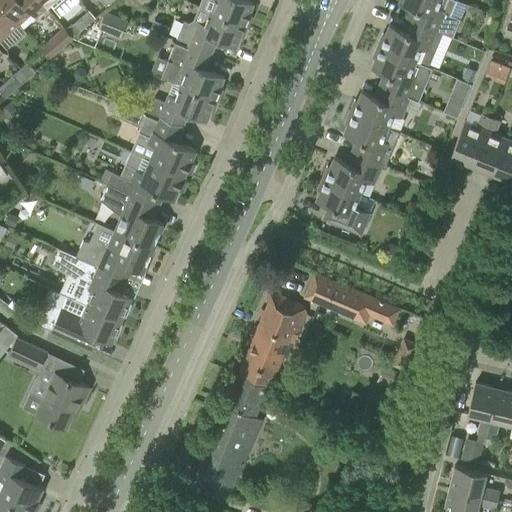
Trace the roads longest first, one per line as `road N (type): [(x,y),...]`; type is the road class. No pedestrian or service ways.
road 1 (residential): [(292,1),(83,475),(87,499),(107,510)]
road 2 (secondary): [(107,510),(315,42)]
road 3 (residential): [(412,511),(453,349)]
